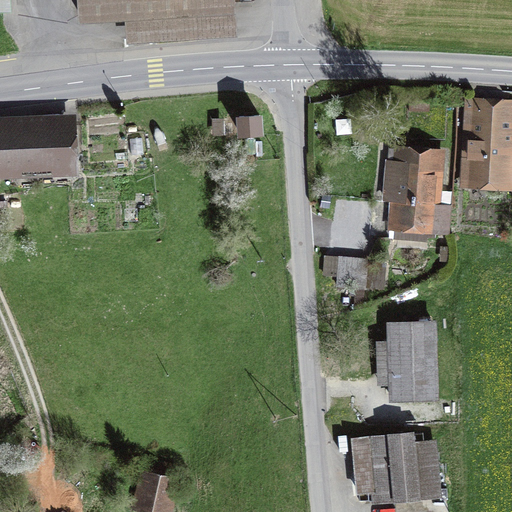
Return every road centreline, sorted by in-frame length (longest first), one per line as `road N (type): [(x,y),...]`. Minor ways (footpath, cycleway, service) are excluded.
road 1 (unclassified): [(318,511),(289,64)]
road 2 (secondary): [(289,64),(0,92)]
road 3 (secondary): [(511,73),(289,64)]
